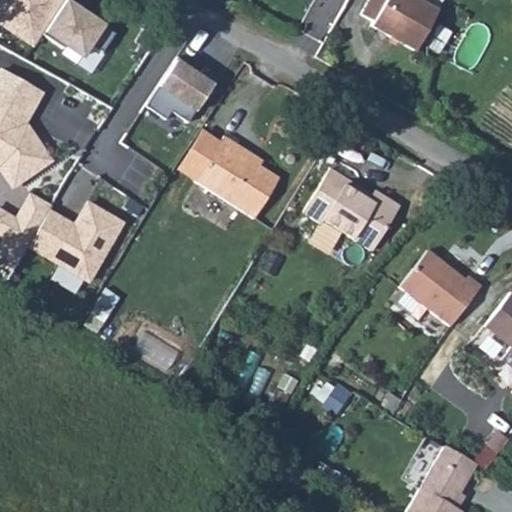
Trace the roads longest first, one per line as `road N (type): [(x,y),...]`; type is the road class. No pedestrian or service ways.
road 1 (unclassified): [(511,197),(188,5)]
road 2 (residential): [(147,186),(99,156),(188,5)]
